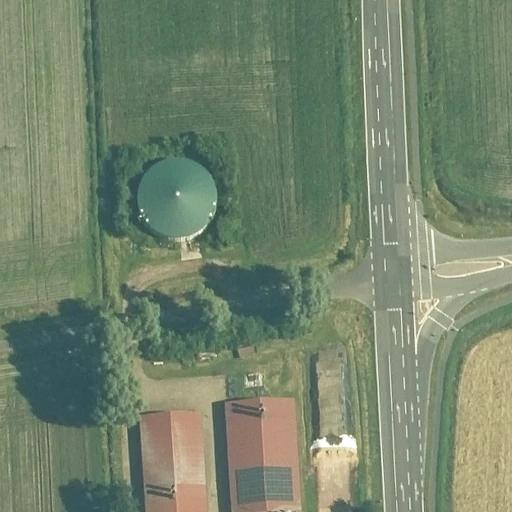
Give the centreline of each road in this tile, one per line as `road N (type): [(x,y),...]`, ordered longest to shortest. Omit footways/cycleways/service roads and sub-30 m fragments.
road 1 (unclassified): [(390,277),(0,346)]
road 2 (tertiary): [(390,277),(382,0)]
road 3 (tertiary): [(401,467),(426,336),(458,298),(511,262)]
road 4 (tertiary): [(401,467),(390,277)]
road 5 (tertiary): [(390,277),(511,260)]
